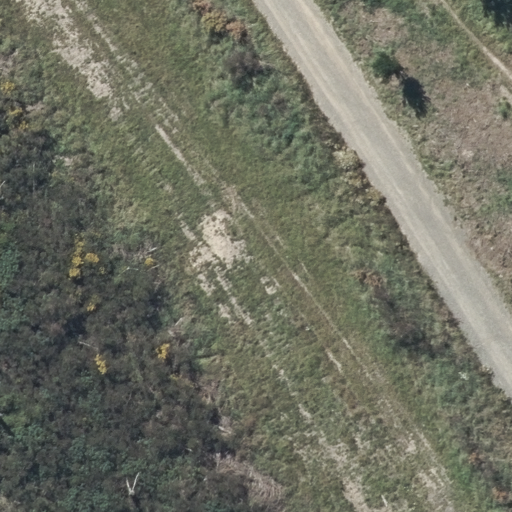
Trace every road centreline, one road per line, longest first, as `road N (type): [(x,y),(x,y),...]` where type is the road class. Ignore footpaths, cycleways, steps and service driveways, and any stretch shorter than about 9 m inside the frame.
road 1 (track): [(478,511),(70,0)]
road 2 (track): [(256,0),(511,392)]
